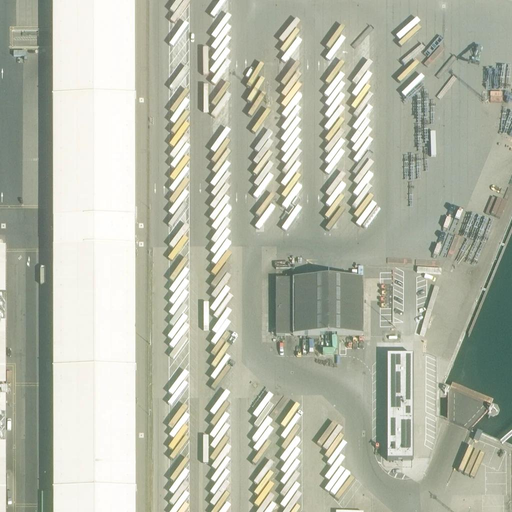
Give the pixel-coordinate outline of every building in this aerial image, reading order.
[(134,0),(53,0),(53,250),(135,250),(134,0)] [(135,511),(135,250),(53,250),(53,511),(135,511)] [(275,337),(363,337),(363,280),(275,280),(275,337)] [(413,461),(412,357),(387,357),(387,461),(413,461)] [(440,397),(445,397),(450,385),(443,383),(440,390),(440,397)] [(500,409),(498,404),(492,402),(488,413),(493,416),(498,413),(500,409)]
